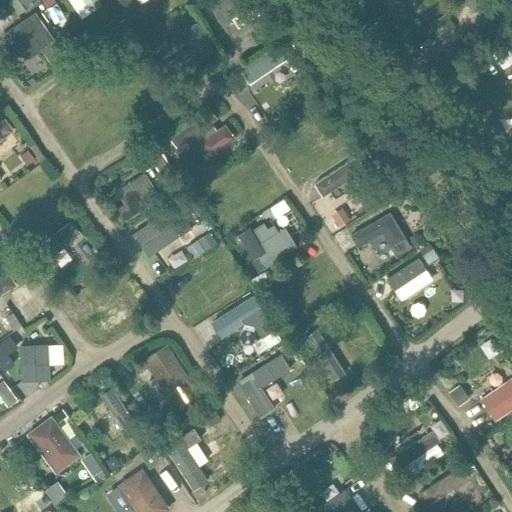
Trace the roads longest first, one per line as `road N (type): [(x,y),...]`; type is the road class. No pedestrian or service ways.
road 1 (residential): [(78,185),(218,90),(412,360)]
road 2 (residential): [(511,286),(313,0)]
road 3 (residential): [(164,309),(271,464)]
road 4 (residential): [(511,506),(412,360)]
road 5 (residential): [(17,97),(160,0)]
road 6 (residential): [(0,229),(91,360)]
road 7 (residential): [(78,185),(164,309)]
road 8 (residential): [(511,289),(412,360)]
